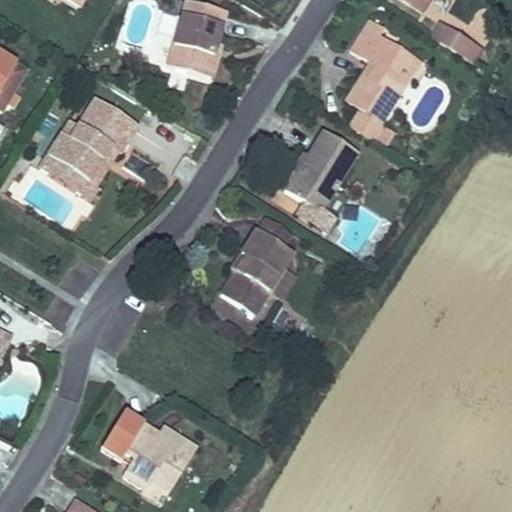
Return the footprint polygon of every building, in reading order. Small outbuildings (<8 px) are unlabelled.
[(42,0),(47,3),(51,0),(58,0),(80,13),(87,0),(42,0)] [(404,0),(423,11),(429,0),(404,0)] [(225,17),(186,4),(165,70),(204,83),(215,49),(225,17)] [(134,5),(118,44),(140,53),(156,14),(134,5)] [(485,46),(440,18),(429,36),(474,64),(485,46)] [(404,72),(414,57),(379,35),(384,28),(368,19),(349,49),(368,61),(343,101),(358,110),(380,124),(411,76),(404,72)] [(223,51),(215,49),(204,83),(212,85),(223,51)] [(420,61),(414,57),(404,72),(411,76),(420,61)] [(0,105),(20,75),(0,61),(0,105)] [(68,127),(45,163),(85,190),(109,154),(116,158),(117,159),(134,134),(93,106),(76,132),(68,127)] [(380,124),(358,110),(348,126),(386,150),(396,134),(380,124)] [(178,172),(195,140),(151,117),(134,149),(178,172)] [(307,153),(285,188),(304,200),(324,212),(360,154),(322,130),(307,153)] [(285,188),(307,153),(299,148),(277,183),(285,188)] [(116,158),(109,154),(85,190),(45,163),(37,175),(84,207),(116,158)] [(324,212),(304,200),(296,214),(326,233),(334,219),(324,212)] [(269,218),(259,232),(292,253),(301,239),(269,218)] [(284,268),(294,255),(292,253),(259,232),(254,228),(238,252),(242,254),(253,262),(244,274),(237,269),(221,294),(253,315),(269,292),(282,301),(298,277),(284,268)] [(253,262),(242,254),(233,267),(237,269),(244,274),(253,262)] [(0,366),(10,347),(0,341),(0,366)] [(0,413),(18,423),(31,399),(10,388),(0,407),(0,413)] [(144,417),(126,406),(122,413),(140,424),(144,417)] [(161,429),(158,434),(140,424),(122,413),(100,450),(127,466),(122,475),(144,488),(150,479),(170,491),(183,468),(172,461),(184,441),(161,429)] [(195,448),(184,441),(172,461),(183,468),(195,448)] [(170,491),(150,479),(144,488),(165,499),(170,491)] [(95,511),(74,498),(65,511),(95,511)]
